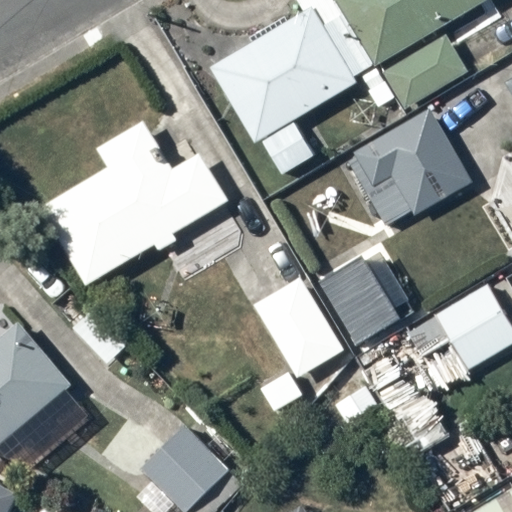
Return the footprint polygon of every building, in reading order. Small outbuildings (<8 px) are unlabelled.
[(394,99),(335,0),(298,0),(306,13),(306,14),(213,69),(259,147),(270,141),(289,172),(317,156),(296,119),(362,80),(379,108),(394,99)] [(335,0),(394,99),(401,111),(468,71),(443,28),(492,0),(335,0)] [(472,179),(434,111),(349,158),(387,226),(472,179)] [(170,174),(143,126),(105,148),(116,167),(42,210),(87,286),(226,206),(198,158),(170,174)] [(0,228),(9,221),(0,209),(0,228)] [(343,352),(301,281),(256,308),(298,379),(343,352)] [(511,344),(511,322),(489,284),(402,337),(435,391),(511,344)] [(0,304),(0,468),(4,473),(86,398),(0,304)] [(131,344),(101,307),(76,327),(107,364),(131,344)] [(307,406),(290,374),(262,390),(280,421),(307,406)] [(371,385),(334,403),(347,431),(384,413),(371,385)] [(218,511),(244,482),(181,428),(143,475),(157,487),(135,511),(218,511)] [(0,511),(7,511),(17,495),(0,485),(0,511)] [(511,511),(511,489),(472,511),(511,511)] [(80,511),(46,496),(38,511),(80,511)]
